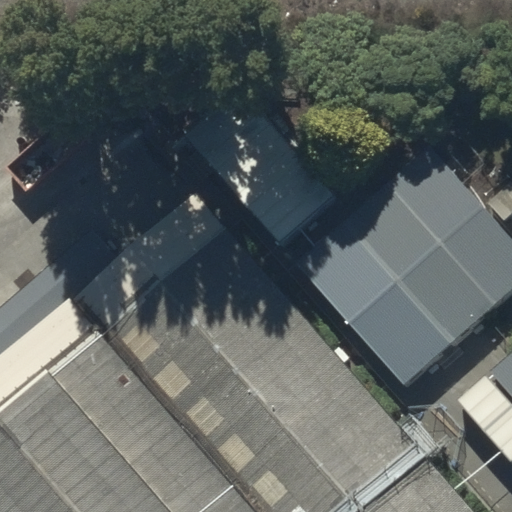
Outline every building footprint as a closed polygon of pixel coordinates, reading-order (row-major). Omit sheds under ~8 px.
[(182,119),(273,230),(331,182),(240,71),(182,119)] [(0,86),(0,117),(27,118),(28,87),(0,86)] [(415,365),(511,271),(511,215),(429,128),(303,248),(415,365)] [(499,511),(199,158),(0,325),(0,485),(22,511),(499,511)] [(511,320),(454,371),(509,435),(511,431),(511,320)]
